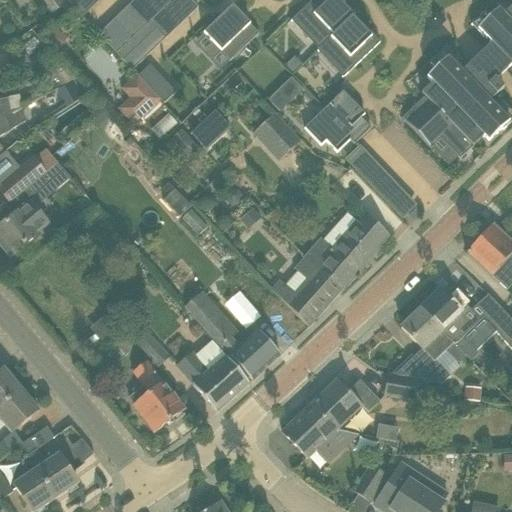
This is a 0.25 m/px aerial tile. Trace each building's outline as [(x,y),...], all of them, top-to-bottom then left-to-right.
[(37,0),(50,15),(65,3),(66,4),(70,0),(37,0)] [(181,7),(187,0),(173,0),(171,2),(178,9),(181,7)] [(198,8),(190,0),(187,0),(181,7),(190,17),(198,8)] [(353,19),(354,18),(342,5),(345,2),(344,1),(341,4),(337,0),(314,0),(291,22),(292,23),(295,20),(320,47),(318,50),(319,51),(353,19)] [(173,14),(178,9),(171,2),(160,13),(167,20),(173,14)] [(190,17),(181,7),(178,9),(173,14),(182,24),(190,17)] [(259,35),(246,21),(235,10),(232,7),(203,35),(230,62),(259,35)] [(504,89),(497,81),(501,76),(511,66),(511,7),(504,15),(499,10),(488,20),(488,21),(479,30),(482,34),(481,35),(484,39),(485,38),(491,45),(481,55),(462,73),(455,66),(456,65),(453,62),(452,63),(448,59),(428,79),(432,84),(422,95),(425,98),(425,97),(473,148),(483,138),(488,143),(502,130),(503,131),(506,128),(505,127),(509,123),(499,113),(500,113),(490,102),(504,89)] [(164,22),(167,20),(160,13),(149,23),(156,30),(164,22)] [(182,24),(173,14),(167,20),(164,22),(174,32),(182,24)] [(343,79),(381,43),(379,42),(376,45),(371,39),(372,38),(353,19),(319,51),(317,52),(318,53),(320,51),(343,76),(341,78),(343,79)] [(174,32),(164,22),(156,30),(165,40),(174,32)] [(148,38),(156,30),(149,23),(139,34),(145,41),(148,38)] [(156,30),(148,38),(157,48),(165,40),(156,30)] [(140,46),(145,41),(139,34),(128,44),(134,51),(140,46)] [(157,48),(148,38),(145,41),(140,46),(149,56),(157,48)] [(134,51),(128,44),(117,54),(124,62),(132,54),(134,51)] [(149,56),(140,46),(134,51),(132,54),(141,63),(149,56)] [(0,68),(8,68),(8,49),(0,49),(0,68)] [(141,63),(132,54),(124,62),(133,71),(141,63)] [(294,58),(286,66),(292,73),(301,65),(294,58)] [(61,61),(45,71),(51,81),(56,78),(62,88),(76,79),(61,61)] [(150,66),(139,77),(164,104),(176,94),(150,66)] [(157,101),(141,83),(129,94),(132,98),(120,109),(134,123),(157,101)] [(68,107),(80,99),(72,84),(59,92),(68,107)] [(286,101),(277,92),(268,101),(277,110),(286,101)] [(371,129),(361,119),(365,116),(359,110),(343,93),(305,130),(321,147),(326,142),(337,154),(350,141),(354,146),(371,129)] [(0,118),(10,115),(19,110),(16,97),(0,100),(0,118)] [(425,97),(425,98),(422,100),(420,99),(414,105),(416,106),(402,119),(431,150),(441,140),(460,160),(473,148),(425,97)] [(0,156),(4,153),(0,146),(0,137),(25,122),(20,110),(19,110),(10,115),(0,118),(0,156)] [(214,113),(191,135),(206,151),(229,129),(214,113)] [(274,115),(252,136),(277,163),(300,142),(274,115)] [(360,145),(344,159),(401,219),(417,205),(360,145)] [(58,164),(49,154),(38,164),(46,174),(58,164)] [(0,192),(10,204),(30,188),(46,174),(38,164),(32,157),(7,178),(0,169),(0,192)] [(30,188),(10,204),(6,208),(13,217),(0,227),(0,237),(14,255),(36,237),(34,236),(48,224),(35,209),(42,203),(30,188)] [(163,201),(171,210),(182,200),(174,191),(163,201)] [(341,291),(388,238),(363,216),(333,250),(321,239),(304,258),(305,258),(341,291)] [(511,252),(511,246),(492,227),(466,254),(499,285),(511,271),(511,267),(505,261),(511,252)] [(309,328),(341,291),(305,258),(294,270),(305,281),(293,293),(279,281),(271,290),(309,328)] [(441,291),(421,310),(441,333),(452,344),(463,356),(471,348),(462,338),(479,321),(465,306),(459,311),(441,291)] [(252,382),(280,357),(257,332),(239,348),(231,340),(237,335),(200,294),(184,308),(204,330),(252,382)] [(441,333),(421,310),(401,329),(422,350),(441,333)] [(511,321),(511,320),(501,310),(486,323),(511,351),(511,321)] [(169,359),(148,335),(146,336),(142,330),(132,338),(158,368),(169,359)] [(463,356),(452,344),(446,350),(456,362),(463,356)] [(176,368),(216,414),(249,385),(225,357),(208,372),(192,354),(176,368)] [(391,375),(438,384),(442,385),(451,377),(441,367),(435,361),(425,371),(411,356),(391,375)] [(145,388),(129,400),(155,433),(172,420),(175,424),(185,416),(182,413),(184,411),(147,363),(133,373),(145,388)] [(0,408),(21,391),(4,371),(0,373),(0,408)] [(419,382),(388,376),(384,396),(415,402),(419,382)] [(337,381),(310,408),(333,433),(335,432),(337,432),(362,408),(367,414),(379,403),(359,382),(348,392),(337,381)] [(38,412),(21,391),(0,408),(0,421),(11,435),(38,412)] [(356,436),(337,432),(335,432),(333,433),(310,408),(282,434),(307,460),(316,451),(328,464),(355,436),(356,436)] [(397,440),(397,427),(378,426),(377,439),(397,440)] [(78,485),(59,456),(45,465),(36,451),(54,439),(47,428),(19,446),(31,464),(55,500),(78,485)] [(0,459),(11,452),(4,442),(0,444),(0,459)] [(31,511),(37,511),(55,500),(31,464),(25,468),(24,474),(14,481),(15,484),(13,485),(31,511)] [(437,511),(443,505),(442,504),(448,494),(402,465),(386,489),(399,497),(390,510),(392,511),(437,511)] [(353,493),(358,496),(347,511),(364,511),(370,504),(387,479),(370,468),(365,476),(353,493)] [(6,483),(0,474),(0,498),(2,501),(13,493),(10,487),(6,483)]
